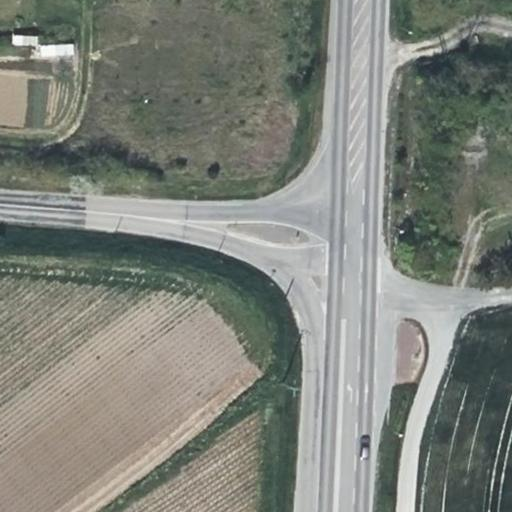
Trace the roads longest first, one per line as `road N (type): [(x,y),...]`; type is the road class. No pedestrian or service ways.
road 1 (tertiary): [(235,225),(274,255),(305,319),(302,511)]
road 2 (tertiary): [(0,204),(235,225)]
road 3 (primary): [(351,235),(362,0)]
road 4 (primary): [(335,511),(351,279)]
road 5 (track): [(82,0),(85,97),(56,141),(0,138)]
road 6 (unclassified): [(511,289),(443,308),(351,279)]
